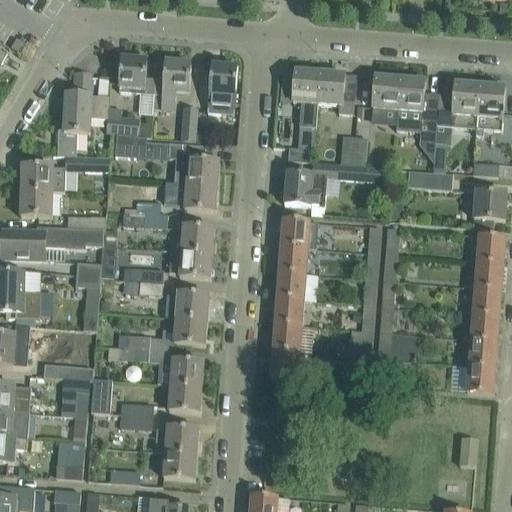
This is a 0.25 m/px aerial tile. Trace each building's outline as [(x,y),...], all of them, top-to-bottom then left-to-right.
[(20,56),(25,47),(17,42),(11,51),(20,56)] [(146,81),(147,63),(138,62),(136,59),(125,58),(123,61),(122,61),(119,96),(154,98),(155,82),(146,81)] [(189,96),(191,66),(166,64),(164,83),(155,82),(154,98),(163,99),(162,113),(174,114),(175,95),(189,96)] [(234,109),(237,70),(212,68),(208,117),(220,118),(221,108),(234,109)] [(317,108),(319,76),(295,74),(295,79),(282,78),(280,100),(293,101),(293,106),(303,107),(301,130),(315,131),(317,108)] [(345,78),(319,76),(317,108),(339,110),(338,119),(353,120),(355,95),(344,94),(345,78)] [(59,134),(57,160),(77,161),(78,137),(91,138),(92,122),(108,122),(109,101),(90,100),(91,78),(75,78),(74,99),(72,98),(72,107),(66,106),(64,134),(59,134)] [(397,114),(400,82),(375,80),(373,112),(397,114)] [(425,84),(400,82),(397,114),(422,116),(421,125),(436,127),(438,99),(424,98),(425,84)] [(476,133),(479,88),(455,86),(454,100),(438,99),(436,127),(436,129),(476,133)] [(505,90),(479,88),(476,133),(475,139),(483,140),(484,134),(502,135),(505,90)] [(140,138),(141,121),(122,120),(122,112),(109,112),(108,136),(140,138)] [(195,145),(198,113),(184,112),(181,144),(195,145)] [(117,139),(115,160),(136,162),(137,140),(117,139)] [(353,168),(355,140),(343,139),(340,167),(353,168)] [(364,169),(367,141),(355,140),(353,168),(364,169)] [(444,176),(446,148),(434,147),(432,175),(444,176)] [(218,191),(220,165),(211,164),(212,151),(170,148),(169,162),(177,162),(175,186),(187,187),(187,189),(218,191)] [(313,164),(314,153),(289,152),(288,162),(313,164)] [(109,176),(110,163),(67,162),(67,175),(109,176)] [(314,165),(313,178),(287,176),(284,208),(325,211),(327,179),(389,184),(389,171),(314,165)] [(497,181),(498,169),(473,167),(472,178),(497,181)] [(22,169),(21,192),(53,193),(53,196),(64,196),(65,172),(53,171),(53,170),(22,169)] [(451,195),(453,180),(424,177),(409,176),(408,191),(423,192),(451,195)] [(216,216),(218,191),(187,189),(185,214),(216,216)] [(52,221),(53,196),(53,193),(21,192),(20,220),(52,221)] [(505,225),(507,198),(476,195),(473,232),(493,233),(494,224),(505,225)] [(170,221),(171,208),(148,206),(147,219),(170,221)] [(170,221),(147,219),(126,217),(125,230),(169,233),(170,221)] [(68,220),(68,232),(105,233),(106,220),(91,220),(91,221),(68,220)] [(283,223),(281,250),(308,252),(310,225),(283,223)] [(212,258),(214,232),(184,229),(182,254),(182,256),(212,258)] [(369,230),(367,256),(379,257),(381,231),(369,230)] [(105,233),(68,232),(37,231),(37,235),(3,234),(2,263),(45,264),(45,252),(85,253),(85,249),(104,250),(105,233)] [(388,232),(386,258),(397,259),(399,233),(388,232)] [(504,268),(506,242),(479,240),(477,266),(504,268)] [(306,278),(308,252),(281,250),(279,276),(306,278)] [(210,283),(212,258),(182,256),(182,254),(171,254),(169,276),(180,277),(180,280),(210,283)] [(377,283),(379,257),(367,256),(365,283),(377,283)] [(395,285),(397,259),(386,258),(384,284),(395,285)] [(502,294),(504,268),(477,266),(475,292),(502,294)] [(78,267),(77,279),(100,281),(102,269),(78,267)] [(163,287),(164,275),(133,272),(132,284),(140,285),(163,287)] [(36,296),(36,275),(0,273),(0,315),(8,316),(8,322),(41,323),(42,296),(36,296)] [(304,304),(306,278),(279,276),(277,302),(304,304)] [(99,293),(100,281),(77,279),(75,290),(99,293)] [(375,310),(377,283),(365,283),(363,309),(375,310)] [(394,312),(395,285),(384,284),(382,311),(394,312)] [(162,300),(163,287),(140,285),(139,298),(162,300)] [(500,320),(502,294),(475,292),(473,318),(500,320)] [(103,321),(102,295),(93,295),(93,321),(103,321)] [(207,323),(209,299),(178,296),(178,299),(168,298),(166,321),(176,322),(176,321),(207,323)] [(302,330),(304,304),(277,302),(275,328),(302,330)] [(373,336),(375,310),(363,309),(361,335),(373,336)] [(392,338),(394,312),(382,311),(380,337),(392,338)] [(498,346),(500,320),(473,318),(471,344),(498,346)] [(162,346),(174,347),(205,350),(207,323),(176,321),(176,322),(175,336),(163,335),(162,343),(162,346)] [(300,356),(302,330),(275,328),(273,354),(300,356)] [(29,350),(30,330),(15,329),(15,337),(0,336),(0,368),(13,369),(15,349),(29,350)] [(371,362),(373,336),(361,335),(359,361),(371,362)] [(390,364),(392,338),(380,337),(378,363),(390,364)] [(119,339),(118,351),(149,353),(150,341),(119,339)] [(495,372),(498,346),(471,344),(469,370),(495,372)] [(118,351),(117,364),(149,366),(149,353),(118,351)] [(298,382),(299,362),(300,356),(273,354),(271,380),(298,382)] [(369,388),(371,362),(359,361),(358,387),(369,388)] [(204,366),(173,363),(171,388),(202,391),(204,366)] [(388,390),(390,364),(378,363),(376,389),(388,390)] [(493,398),(495,372),(469,370),(467,396),(493,398)] [(44,385),(64,386),(64,384),(89,386),(93,386),(94,376),(45,372),(44,385)] [(110,418),(112,384),(94,383),(91,416),(110,418)] [(88,398),(89,386),(64,384),(64,386),(63,396),(88,398)] [(0,414),(18,416),(29,416),(31,391),(20,390),(0,388),(0,414)] [(200,417),(202,391),(171,388),(169,414),(200,417)] [(76,403),(75,421),(86,422),(88,404),(76,403)] [(122,406),(122,417),(153,420),(154,409),(122,406)] [(0,440),(27,443),(29,416),(18,416),(0,414),(0,440)] [(152,434),(153,420),(122,417),(120,432),(152,434)] [(84,447),(86,422),(75,421),(73,446),(84,447)] [(197,457),(199,433),(168,430),(167,433),(157,432),(155,455),(166,456),(166,455),(197,457)] [(27,453),(27,443),(0,440),(0,465),(14,466),(15,452),(27,453)] [(476,471),(478,444),(462,443),(460,469),(476,471)] [(82,472),(84,447),(73,446),(71,471),(82,472)] [(194,484),(197,457),(166,455),(166,456),(163,481),(194,484)] [(82,472),(71,471),(57,470),(56,482),(81,484),(82,472)] [(139,488),(140,475),(112,473),(111,486),(139,488)] [(31,511),(33,511),(35,492),(0,490),(0,491),(0,511),(20,511),(31,511)] [(54,506),(80,508),(81,496),(55,494),(54,506)] [(288,511),(289,502),(251,499),(250,511),(288,511)]
